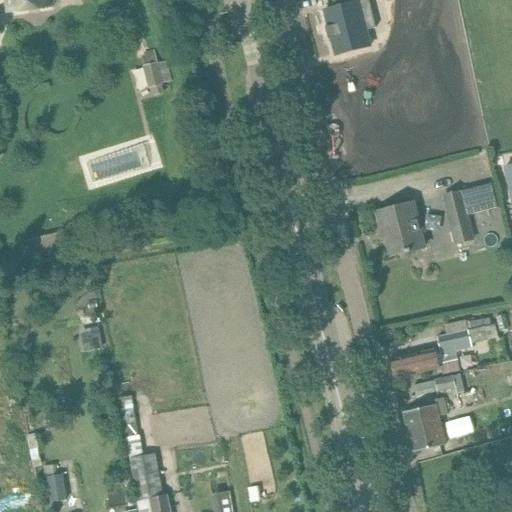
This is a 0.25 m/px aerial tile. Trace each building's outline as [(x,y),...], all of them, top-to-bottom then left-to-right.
[(6,0),(8,12),(49,7),(48,0),(6,0)] [(346,0),(348,4),(324,10),(336,55),(370,46),(359,2),(368,0),(346,0)] [(145,55),(142,55),(144,65),(142,66),(148,88),(163,85),(162,82),(171,80),(167,60),(157,62),(154,49),(144,52),(145,55)] [(492,183),(462,191),(467,215),(497,207),(492,183)] [(443,195),(448,219),(454,245),(473,240),(467,215),(462,191),(462,190),(443,195)] [(381,230),(385,229),(391,255),(425,247),(414,203),(376,212),(381,230)] [(29,239),(34,262),(64,255),(59,233),(29,239)] [(441,354),(438,355),(443,375),(460,370),(455,352),(472,347),(471,344),(498,337),(495,325),(491,326),(488,317),(469,322),(471,330),(437,339),(441,354)] [(98,332),(86,334),(89,350),(101,348),(98,332)] [(432,350),(410,355),(390,360),(395,379),(436,369),(432,350)] [(464,392),(459,373),(414,385),(417,397),(455,387),(457,394),(464,392)] [(470,403),(468,394),(458,396),(459,405),(470,403)] [(435,405),(422,408),(403,412),(412,453),(444,445),(438,417),(448,415),(444,398),(434,400),(435,405)] [(120,412),(137,500),(163,495),(155,454),(142,456),(133,410),(120,412)] [(66,497),(62,475),(41,478),(46,501),(66,497)] [(217,493),(210,495),(212,511),(232,511),(229,491),(228,483),(216,485),(217,493)] [(170,511),(167,495),(136,502),(138,511),(170,511)]
